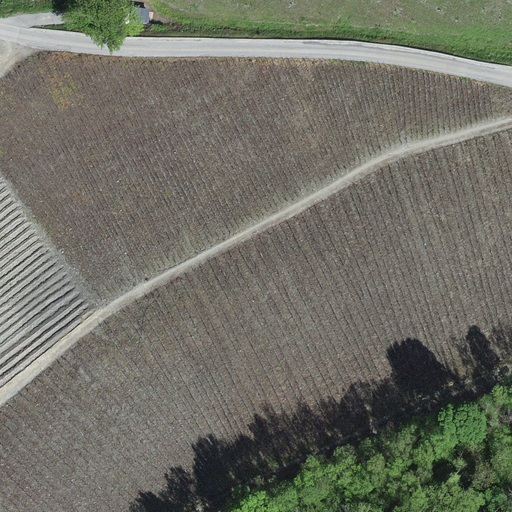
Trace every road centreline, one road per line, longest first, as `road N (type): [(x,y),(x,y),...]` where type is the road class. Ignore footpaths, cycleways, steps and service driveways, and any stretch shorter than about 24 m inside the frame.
road 1 (track): [(511,121),(382,161),(177,269),(0,398)]
road 2 (unclassified): [(511,76),(367,52),(141,47),(4,31)]
road 3 (track): [(511,372),(354,431),(189,511)]
